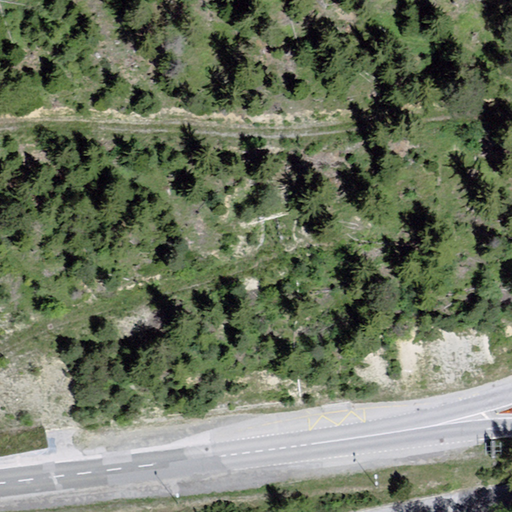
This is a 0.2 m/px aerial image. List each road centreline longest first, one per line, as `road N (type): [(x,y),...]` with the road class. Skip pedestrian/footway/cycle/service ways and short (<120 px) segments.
road 1 (tertiary): [(0,479),(511,411)]
road 2 (track): [(511,105),(254,138),(0,121)]
